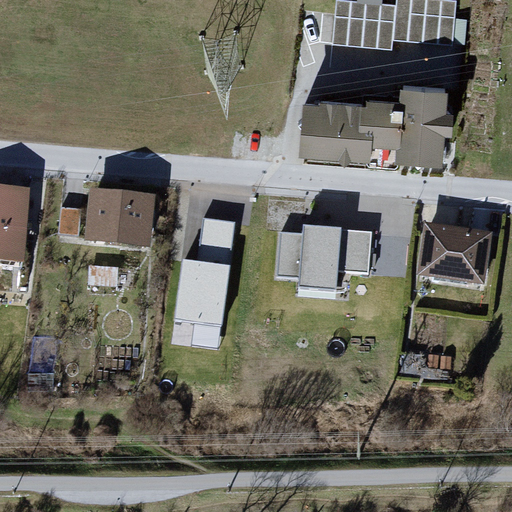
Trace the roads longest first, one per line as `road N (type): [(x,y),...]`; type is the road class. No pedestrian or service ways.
road 1 (residential): [(0,157),(511,198)]
road 2 (unclassified): [(0,485),(511,477)]
